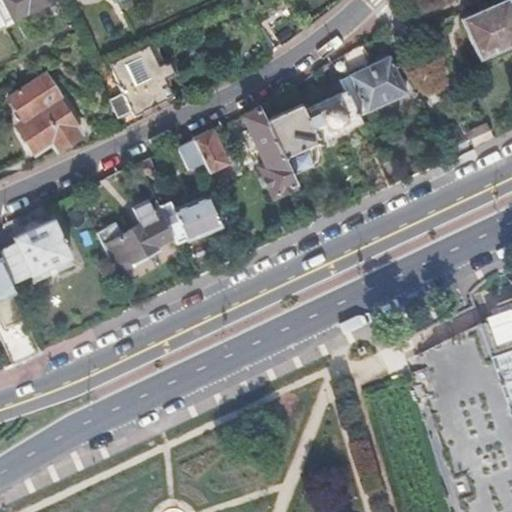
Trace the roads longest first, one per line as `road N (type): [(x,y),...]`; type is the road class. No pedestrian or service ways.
road 1 (primary): [(0,470),(511,220)]
road 2 (primary): [(511,165),(0,400)]
road 3 (residential): [(0,203),(186,118),(314,47),(368,0)]
road 4 (residential): [(370,0),(378,23),(394,35),(467,0)]
